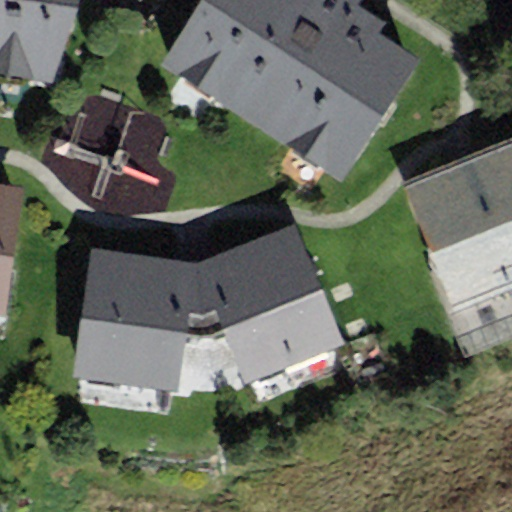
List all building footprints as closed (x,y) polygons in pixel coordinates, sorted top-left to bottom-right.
[(0,0),(0,74),(56,82),(72,0),(0,0)] [(205,0),(163,67),(342,181),(421,58),(380,33),(386,23),(359,6),(362,0),(205,0)] [(511,139),(404,183),(456,312),(511,289),(511,139)] [(0,315),(5,316),(22,188),(0,184),(0,315)] [(197,263),(206,315),(217,309),(247,383),(349,342),(297,224),(197,263)] [(206,315),(197,263),(93,245),(77,380),(182,392),(193,313),(206,315)]
